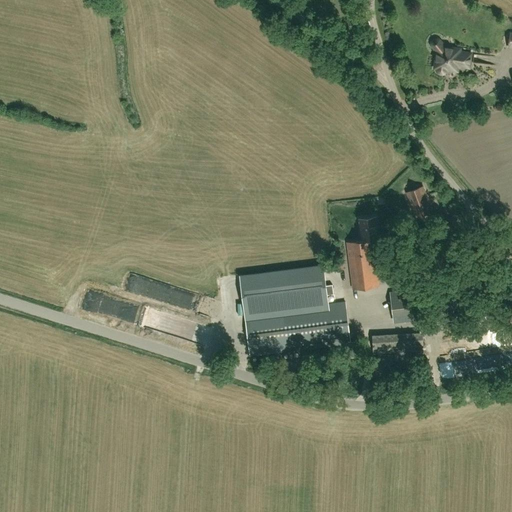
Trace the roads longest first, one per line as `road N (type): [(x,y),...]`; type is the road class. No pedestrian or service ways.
road 1 (unclassified): [(511,389),(426,402),(341,401),(0,299)]
road 2 (unclassified): [(511,274),(422,152),(388,83)]
road 3 (unclassified): [(388,83),(262,0)]
